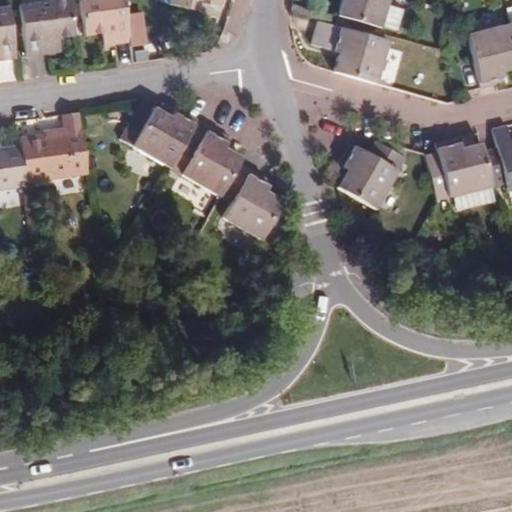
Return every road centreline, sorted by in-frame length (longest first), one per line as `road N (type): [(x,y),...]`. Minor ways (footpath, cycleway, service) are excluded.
road 1 (primary): [(183,450),(511,381)]
road 2 (residential): [(266,73),(240,68),(0,104)]
road 3 (residential): [(511,106),(441,119),(266,73)]
road 4 (residential): [(334,284),(317,331),(285,378),(183,450)]
road 5 (residential): [(266,73),(334,284)]
road 6 (residential): [(511,362),(392,333),(334,284)]
road 7 (primary): [(0,490),(183,450)]
